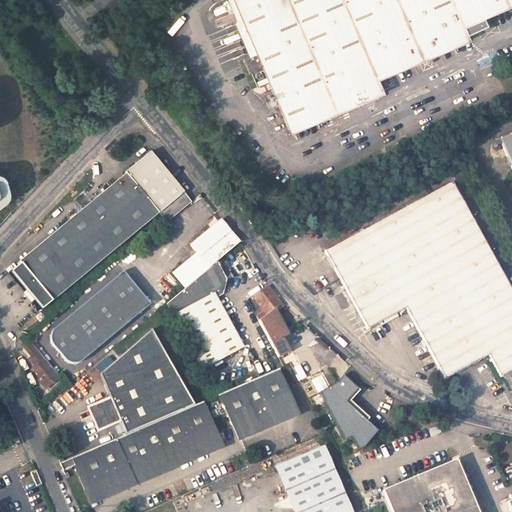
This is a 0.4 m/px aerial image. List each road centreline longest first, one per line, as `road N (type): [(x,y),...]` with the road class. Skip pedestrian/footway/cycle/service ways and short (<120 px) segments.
road 1 (tertiary): [(138,104),(280,280),(370,368),(436,405),(511,427)]
road 2 (residential): [(138,104),(0,248)]
road 3 (residential): [(0,357),(63,511)]
road 4 (tertiary): [(60,0),(138,104)]
